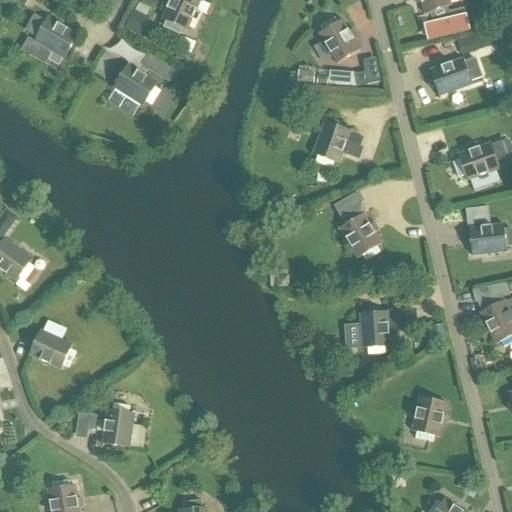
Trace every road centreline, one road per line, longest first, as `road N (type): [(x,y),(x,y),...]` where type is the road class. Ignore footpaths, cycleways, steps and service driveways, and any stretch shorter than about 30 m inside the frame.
road 1 (residential): [(400,109),(499,511)]
road 2 (residential): [(129,511),(121,487),(94,461),(37,427),(0,330)]
